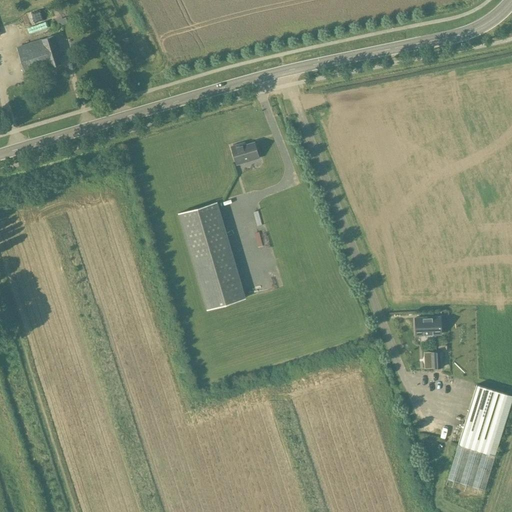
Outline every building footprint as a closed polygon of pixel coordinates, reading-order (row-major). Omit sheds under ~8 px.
[(22,32),(33,29),(30,16),(20,18),(22,32)] [(62,63),(53,36),(17,47),(26,74),(62,63)] [(260,157),(255,142),(246,144),(245,142),(232,146),(237,164),(260,157)] [(246,297),(217,201),(179,213),(207,309),(246,297)] [(442,333),(441,316),(415,318),(416,335),(442,333)] [(443,367),(442,352),(432,352),(433,367),(443,367)] [(457,444),(446,477),(484,489),(511,399),(511,395),(477,384),(457,444)]
